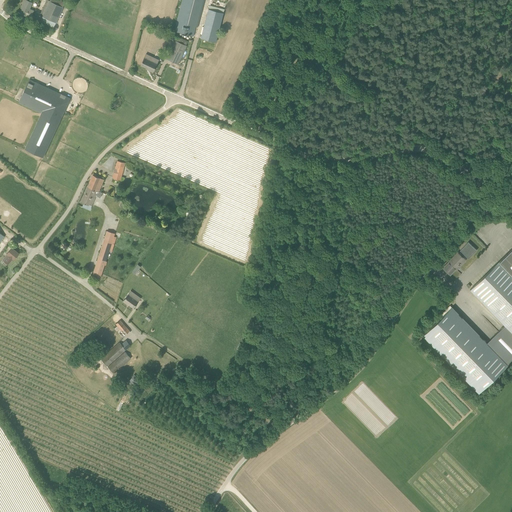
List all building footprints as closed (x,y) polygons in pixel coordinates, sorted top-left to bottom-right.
[(29,9),(32,2),(26,0),(24,0),(22,6),(23,7),(20,13),(26,16),(26,15),(31,17),(34,11),(29,9)] [(46,0),(40,15),(43,17),(41,21),(54,27),(63,7),(47,0),(46,0)] [(182,0),(174,31),(193,36),(202,0),(182,0)] [(216,42),(223,13),(209,9),(201,38),(216,42)] [(175,41),(174,44),(167,59),(178,65),(185,49),(187,46),(175,41)] [(157,63),(145,57),(141,65),(149,69),(148,70),(153,72),(157,63)] [(39,84),(30,102),(53,112),(34,153),(52,161),(79,103),(39,84)] [(113,178),(120,180),(125,163),(117,161),(113,178)] [(88,186),(98,190),(99,191),(103,180),(93,175),(88,186)] [(91,206),(95,196),(100,198),(102,192),(99,191),(98,190),(88,186),(81,202),(91,206)] [(100,277),(115,234),(107,231),(93,275),(100,277)] [(466,260),(463,257),(465,255),(469,259),(477,250),(468,242),(460,250),(463,253),(461,255),(458,253),(443,268),(450,274),(458,266),(459,267),(466,260)] [(12,248),(3,259),(8,264),(13,258),(14,259),(19,253),(12,248)] [(511,248),(499,261),(511,274),(511,248)] [(511,274),(499,261),(470,290),(505,325),(511,332),(511,274)] [(138,301),(128,294),(123,301),(127,304),(127,303),(133,308),(138,301)] [(507,364),(486,343),(452,307),(423,336),(479,393),(508,365),(507,364)] [(116,324),(117,326),(114,328),(118,334),(119,333),(128,343),(130,342),(132,345),(137,340),(120,320),(116,324)] [(486,343),(507,364),(511,359),(511,332),(505,325),(486,343)] [(107,366),(126,349),(120,342),(101,359),(107,366)] [(114,373),(131,358),(125,352),(108,367),(114,373)]
